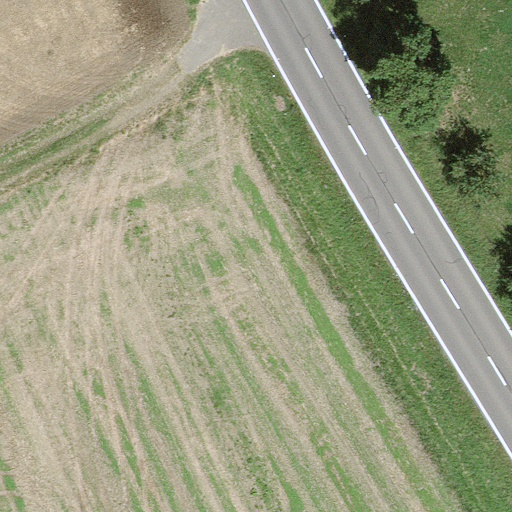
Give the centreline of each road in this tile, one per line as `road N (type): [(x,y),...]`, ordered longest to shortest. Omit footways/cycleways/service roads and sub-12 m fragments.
road 1 (secondary): [(511,394),(281,0)]
road 2 (track): [(0,158),(276,0)]
